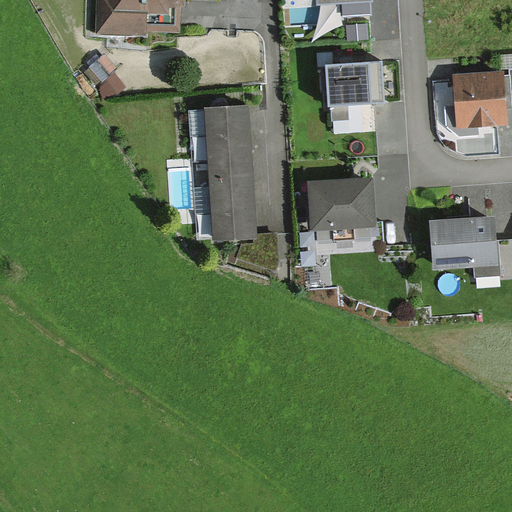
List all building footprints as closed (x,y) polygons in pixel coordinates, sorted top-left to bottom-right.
[(102,0),(101,31),(173,33),(175,7),(183,7),(183,0),(102,0)] [(383,68),(331,71),(332,108),(384,106),(383,68)] [(503,78),(456,81),(459,130),(506,127),(503,78)] [(250,179),(246,116),(209,118),(212,181),(250,179)] [(253,242),(250,179),(212,181),(216,244),(253,242)] [(373,189),(313,190),(314,235),(374,233),(373,189)] [(496,225),(435,228),(437,270),(475,268),(476,283),(511,280),(511,248),(497,249),(496,225)]
